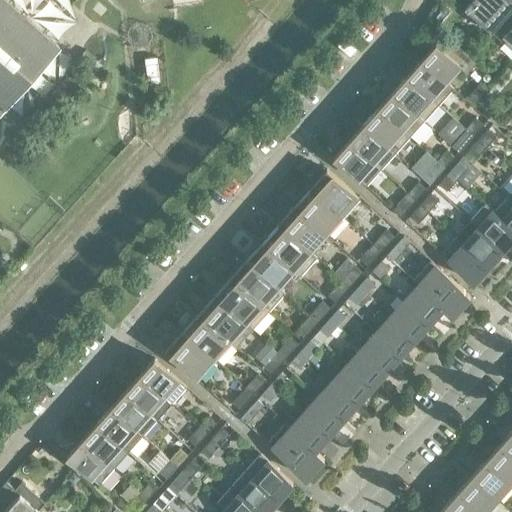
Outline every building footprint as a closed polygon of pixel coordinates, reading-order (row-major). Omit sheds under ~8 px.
[(60,46),(7,0),(0,0),(0,106),(4,110),(60,46)] [(511,0),(469,0),(464,7),(491,31),(511,6),(511,0)] [(511,6),(491,31),(501,40),(506,35),(511,40),(511,6)] [(436,42),(421,58),(453,87),(453,86),(446,80),(459,66),(466,72),(476,61),(452,40),(444,49),(436,42)] [(160,80),(158,54),(145,56),(148,81),(160,80)] [(453,87),(421,58),(406,75),(438,103),(453,87)] [(438,103),(406,75),(392,91),(424,119),(438,103)] [(424,119),(392,91),(377,107),(410,136),(424,119)] [(410,136),(377,107),(363,123),(395,152),(410,136)] [(482,125),(474,117),(465,127),(473,135),(482,125)] [(395,152),(363,123),(349,139),(381,168),(395,152)] [(464,144),(473,135),(465,127),(456,137),(464,144)] [(495,137),(487,129),(478,138),(487,146),(495,137)] [(478,156),(487,146),(478,138),(469,148),(478,156)] [(381,168),(349,139),(334,156),(366,184),(381,168)] [(444,167),(453,157),(445,150),(436,159),(444,167)] [(481,170),(463,154),(449,171),(458,179),(458,178),(467,186),(481,170)] [(436,176),(444,167),(436,159),(428,169),(436,176)] [(319,173),(308,185),(341,214),(358,196),(326,167),(320,174),(319,173)] [(449,188),(458,179),(449,171),(440,180),(449,188)] [(416,199),(424,189),(416,182),(407,192),(416,199)] [(341,214),(308,185),(298,196),(299,197),(294,204),(325,232),(341,214)] [(407,209),(416,199),(407,192),(393,208),(401,216),(407,209)] [(438,201),(429,193),(420,203),(429,211),(438,201)] [(511,198),(508,194),(494,210),(493,210),(511,227),(511,198)] [(511,227),(493,210),(494,210),(485,202),(470,219),(502,247),(511,236),(511,227)] [(429,211),(420,203),(411,213),(420,221),(429,211)] [(325,232),(294,204),(288,210),(287,209),(276,220),(316,256),(317,255),(310,249),(325,232)] [(502,247),(470,219),(456,235),(488,263),(502,247)] [(316,256),(276,220),(266,232),(267,233),(262,240),(300,274),(316,256)] [(381,250),(393,237),(385,230),(373,243),(381,250)] [(394,259),(410,240),(404,234),(387,253),(394,259)] [(488,263),(456,235),(440,252),(473,281),(488,263)] [(300,274),(262,240),(256,246),(255,244),(244,256),(284,292),(285,291),(278,285),(293,269),(300,275),(300,274)] [(369,263),(381,250),(373,243),(361,256),(369,263)] [(284,292),(244,256),(234,267),(235,269),(230,275),(268,310),(284,292)] [(470,294),(431,259),(413,278),(418,283),(443,306),(452,314),(470,294)] [(388,267),(380,260),(373,269),(381,276),(388,267)] [(349,286),(361,273),(353,265),(341,278),(349,286)] [(268,310),(230,275),(224,281),(223,280),(212,292),(252,328),(268,310)] [(373,284),(366,277),(357,286),(365,293),(373,284)] [(337,299),(349,286),(341,278),(329,292),(337,299)] [(418,283),(404,299),(429,322),(443,306),(418,283)] [(365,293),(357,286),(351,293),(359,300),(365,293)] [(252,328),(212,292),(202,303),(203,305),(198,311),(236,346),(252,328)] [(404,299),(390,315),(415,337),(429,322),(404,299)] [(317,322),(329,309),(321,301),(309,314),(317,322)] [(344,316),(337,309),(329,318),(337,325),(344,316)] [(236,346),(198,311),(192,317),(191,316),(180,327),(213,357),(229,340),(236,346)] [(305,335),(317,322),(309,314),(297,327),(305,335)] [(415,337),(390,315),(375,331),(400,353),(415,337)] [(337,325),(329,318),(322,325),(330,332),(337,325)] [(213,357),(180,327),(170,339),(171,341),(165,347),(197,376),(213,357)] [(375,331),(361,347),(386,369),(400,353),(375,331)] [(285,357),(297,344),(289,337),(277,350),(285,357)] [(316,348),(308,341),(300,349),(308,356),(316,348)] [(386,369),(361,347),(347,363),(372,385),(386,369)] [(301,364),(308,356),(300,349),(293,357),(301,364)] [(273,370),(285,357),(277,350),(265,363),(273,370)] [(187,385),(154,356),(139,373),(171,402),(187,385)] [(347,363),(333,378),(358,401),(372,385),(347,363)] [(171,402),(139,373),(125,389),(157,418),(171,402)] [(253,393),(265,380),(257,373),(245,386),(253,393)] [(287,380),(279,373),(272,381),(280,388),(287,380)] [(333,378),(319,394),(343,417),(358,401),(333,378)] [(272,396),(280,388),(272,381),(264,389),(272,396)] [(241,406),(253,393),(245,386),(233,399),(241,406)] [(157,418),(125,389),(110,405),(143,434),(157,418)] [(343,417),(319,394),(304,410),(329,432),(343,417)] [(143,434),(110,405),(96,421),(128,450),(143,434)] [(240,416),(247,422),(255,412),(249,406),(240,416)] [(329,432),(304,410),(290,426),(315,448),(329,432)] [(206,433),(217,421),(209,414),(198,426),(206,433)] [(128,450),(96,421),(82,438),(114,466),(128,450)] [(324,456),(315,448),(290,426),(285,421),(267,441),(306,476),(324,456)] [(219,444),(230,433),(222,425),(211,437),(219,444)] [(196,445),(206,433),(198,426),(187,438),(196,445)] [(511,428),(500,442),(511,453),(511,428)] [(208,457),(219,444),(211,437),(200,449),(208,457)] [(114,466),(82,438),(67,454),(99,483),(114,466)] [(511,479),(511,453),(500,442),(485,458),(511,481),(511,479)] [(177,465),(188,453),(180,446),(169,458),(177,465)] [(261,452),(246,468),(278,497),(293,480),(261,452)] [(167,477),(177,465),(169,458),(159,470),(167,477)] [(193,458),(182,469),(190,477),(201,465),(193,458)] [(511,481),(485,458),(471,474),(496,496),(511,481)] [(246,468),(231,484),(262,511),(264,511),(278,497),(246,468)] [(190,477),(182,469),(171,481),(180,489),(190,477)] [(482,511),(496,496),(471,474),(457,490),(481,511),(482,511)] [(149,497),(159,486),(151,478),(140,490),(149,497)] [(6,479),(0,486),(0,509),(2,511),(1,511),(34,511),(41,505),(41,504),(38,508),(6,479)] [(262,511),(231,484),(216,501),(227,511),(262,511)] [(138,509),(149,497),(140,490),(130,502),(138,509)] [(162,509),(172,497),(164,490),(153,501),(162,509)] [(481,511),(457,490),(443,506),(449,511),(481,511)] [(158,511),(162,509),(153,501),(143,511),(158,511)]
